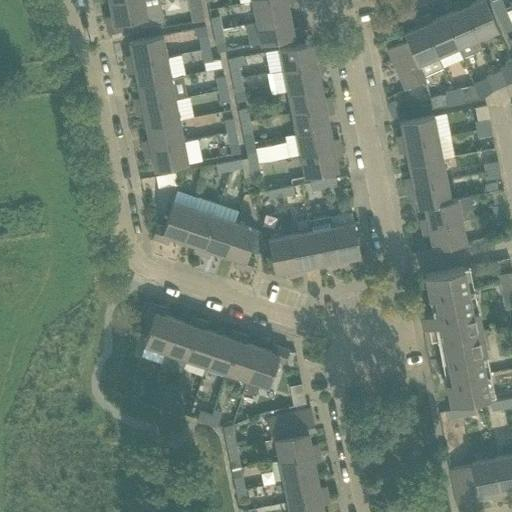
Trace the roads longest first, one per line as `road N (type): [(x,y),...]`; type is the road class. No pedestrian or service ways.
road 1 (residential): [(337,363),(326,329),(148,270),(129,248),(90,62),(74,37),(67,0)]
road 2 (residential): [(337,363),(379,345),(396,323),(399,265),(339,0)]
road 3 (residential): [(364,511),(337,363)]
